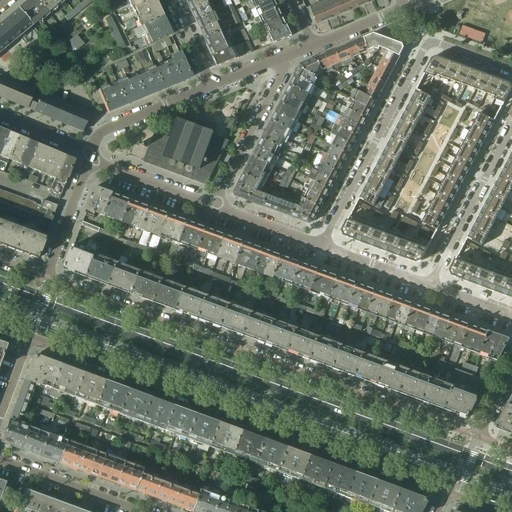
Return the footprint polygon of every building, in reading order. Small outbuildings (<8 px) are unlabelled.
[(49,14),(36,0),(28,0),(26,3),(41,21),(49,14)] [(56,8),(49,0),(36,0),(49,14),(56,8)] [(64,2),(62,0),(49,0),(56,8),(64,2)] [(88,0),(84,0),(79,5),(83,8),(90,2),(88,0)] [(132,9),(150,0),(127,0),(122,3),(118,5),(116,6),(117,8),(118,10),(130,4),(132,9)] [(158,8),(153,0),(150,0),(132,9),(136,18),(158,8)] [(211,0),(191,0),(188,2),(192,11),(212,2),(211,0)] [(258,16),(278,7),(275,0),(270,0),(254,7),(258,16)] [(329,0),(325,0),(319,2),(327,20),(336,16),(329,0)] [(339,0),(329,0),(336,16),(345,12),(339,0)] [(351,0),(339,0),(345,12),(355,8),(351,0)] [(361,0),(351,0),(355,8),(364,5),(361,0)] [(212,2),(192,11),(196,20),(216,11),(212,2)] [(317,24),(327,20),(319,2),(310,7),(317,24)] [(41,21),(26,3),(18,9),(32,25),(32,26),(37,22),(38,23),(41,21)] [(79,5),(72,11),(75,15),(83,8),(79,5)] [(278,7),(258,16),(263,25),(283,16),(278,7)] [(140,27),(162,17),(158,8),(136,18),(140,27)] [(0,51),(32,25),(18,9),(0,23),(0,51)] [(72,11),(64,17),(67,21),(75,15),(72,11)] [(216,11),(196,20),(201,29),(221,20),(216,11)] [(283,16),(263,25),(267,35),(287,25),(283,16)] [(125,48),(110,17),(105,20),(120,50),(125,48)] [(144,36),(166,26),(162,17),(140,27),(144,36)] [(135,22),(134,19),(124,24),(120,26),(122,30),(126,28),(127,30),(135,26),(134,23),(135,22)] [(221,20),(201,29),(205,38),(225,29),(221,20)] [(249,25),(247,21),(243,23),(248,32),(252,30),(250,25),(249,25)] [(482,43),(486,34),(463,24),(459,34),(482,43)] [(287,25),(267,35),(272,44),(292,36),(287,25)] [(149,45),(170,35),(166,26),(144,36),(149,45)] [(225,29),(205,38),(209,47),(229,38),(225,29)] [(257,40),(252,30),(248,32),(252,42),(257,40)] [(248,41),(244,31),(240,33),(244,43),(248,41)] [(77,34),(69,41),(77,50),(84,43),(77,34)] [(374,49),(374,34),(363,39),(368,51),(369,51),(374,49)] [(381,49),(386,38),(374,34),(374,49),(379,51),(380,49),(381,49)] [(229,38),(209,47),(214,57),(234,48),(229,38)] [(262,38),(257,40),(252,42),(254,47),(264,43),(262,38)] [(384,55),(386,50),(391,40),(386,38),(381,49),(380,53),(384,55)] [(363,39),(353,42),(359,55),(368,51),(363,39)] [(399,57),(404,48),(402,44),(391,40),(386,50),(399,57)] [(252,49),(248,41),(244,43),(247,51),(252,49)] [(359,55),(353,42),(344,46),(350,59),(351,61),(355,60),(354,57),(359,55)] [(350,59),(344,46),(335,50),(342,66),(344,65),(345,66),(353,63),(351,61),(350,59)] [(234,48),(214,57),(218,66),(238,58),(234,48)] [(372,59),(379,51),(374,49),(369,51),(372,59)] [(92,62),(94,68),(122,56),(120,50),(92,62)] [(342,66),(335,50),(326,54),(331,67),(333,66),(335,69),(342,66)] [(394,66),(399,57),(386,50),(384,55),(382,59),(394,66)] [(141,52),(140,53),(136,54),(138,58),(142,69),(143,72),(152,68),(150,64),(146,65),(141,52)] [(191,78),(179,53),(171,57),(172,60),(181,82),(191,78)] [(331,67),(326,54),(317,58),(322,70),(323,73),(327,73),(333,71),(331,67)] [(432,59),(424,74),(434,77),(435,75),(443,59),(436,57),(436,56),(432,58),(432,59)] [(322,70),(317,58),(300,64),(299,67),(320,78),(323,73),(322,70)] [(394,66),(382,59),(377,68),(390,75),(394,66)] [(443,59),(435,75),(445,78),(453,63),(448,61),(448,60),(444,59),(444,60),(443,59)] [(181,82),(172,60),(162,64),(171,86),(181,82)] [(453,63),(445,78),(455,82),(463,67),(458,65),(459,64),(454,62),(454,63),(453,63)] [(171,86),(162,64),(152,68),(161,90),(171,86)] [(463,67),(455,82),(465,86),(473,70),(469,69),(469,68),(464,66),(464,67),(463,67)] [(299,67),(294,76),(315,87),(320,78),(299,67)] [(152,68),(143,72),(152,94),(161,90),(152,68)] [(390,75),(377,68),(372,77),(385,83),(390,75)] [(473,70),(465,86),(475,90),(483,74),(479,73),(479,72),(475,70),(474,71),(473,70)] [(152,94),(143,72),(134,75),(143,98),(152,94)] [(483,74),(475,90),(486,93),(494,78),(489,76),(489,75),(485,74),(484,75),(483,74)] [(143,98),(134,75),(125,79),(134,101),(143,98)] [(0,97),(26,109),(26,108),(34,111),(41,94),(42,91),(34,87),(33,90),(0,76),(0,97)] [(294,76),(290,84),(311,95),(315,87),(294,76)] [(381,92),(385,83),(372,77),(370,80),(366,78),(363,83),(381,92)] [(494,78),(486,93),(495,97),(503,82),(499,80),(499,79),(495,78),(494,78)] [(134,101),(125,79),(116,83),(125,105),(134,101)] [(351,79),(338,87),(340,91),(354,82),(351,79)] [(504,82),(495,99),(503,102),(504,103),(511,88),(511,87),(511,84),(510,84),(504,82)] [(125,105),(116,83),(107,87),(116,109),(125,105)] [(376,101),(381,92),(363,83),(358,92),(376,101)] [(290,84),(285,93),(306,104),(311,95),(290,84)] [(116,109),(107,87),(98,91),(107,113),(116,109)] [(416,89),(411,99),(426,107),(431,97),(425,94),(416,89)] [(376,101),(358,92),(354,90),(350,98),(371,110),(376,101)] [(285,93),(280,102),(301,113),(306,104),(285,93)] [(327,104),(329,100),(331,95),(328,93),(323,102),(327,104)] [(41,94),(34,111),(33,112),(82,132),(89,114),(41,94)] [(371,110),(350,98),(347,102),(350,104),(348,109),(367,119),(371,110)] [(411,99),(406,108),(421,116),(426,107),(411,99)] [(334,102),(332,101),(329,100),(327,104),(325,107),(329,110),(334,102)] [(280,102),(276,111),(297,122),(301,113),(280,102)] [(325,108),(325,107),(327,104),(323,102),(318,111),(322,114),(325,108)] [(406,108),(402,117),(417,125),(421,116),(406,108)] [(367,119),(348,109),(345,113),(342,112),(340,116),(362,128),(367,119)] [(276,111),(271,120),(292,131),(297,122),(276,111)] [(479,113),(474,123),(489,131),(494,121),(479,113)] [(362,128),(340,116),(338,120),(341,121),(338,126),(358,136),(362,128)] [(320,117),(316,126),(319,127),(320,128),(324,119),(320,117)] [(402,117),(397,126),(412,134),(417,125),(402,117)] [(154,132),(143,162),(206,185),(228,142),(212,136),(214,132),(178,118),(171,138),(154,132)] [(292,131),(271,120),(267,129),(288,139),(292,131)] [(474,123),(469,132),(485,140),(489,131),(474,123)] [(314,136),(319,127),(316,126),(311,135),(314,136)] [(358,136),(338,126),(336,131),(333,130),(331,133),(353,145),(358,136)] [(397,126),(392,135),(407,143),(412,134),(397,126)] [(288,139),(267,129),(262,137),(280,147),(282,142),(285,144),(286,143),(288,139)] [(469,132),(465,141),(480,149),(485,140),(469,132)] [(0,161),(6,164),(8,159),(17,137),(8,133),(0,151),(0,161)] [(353,145),(331,133),(329,137),(332,139),(329,144),(348,154),(353,145)] [(392,135),(387,144),(403,152),(407,143),(392,135)] [(17,163),(26,141),(17,137),(8,159),(17,163)] [(262,137),(258,146),(278,157),(280,153),(277,152),(280,147),(262,137)] [(25,170),(26,167),(35,145),(26,141),(17,163),(16,166),(25,170)] [(465,141),(460,150),(475,158),(480,149),(465,141)] [(348,154),(329,144),(326,149),(324,148),(322,151),(344,163),(348,154)] [(387,144),(383,153),(398,161),(403,152),(387,144)] [(35,171),(45,149),(35,145),(26,167),(35,171)] [(258,146),(253,155),(271,165),(273,159),(276,161),(278,157),(258,146)] [(45,175),(54,153),(45,149),(35,171),(45,175)] [(460,150),(455,159),(470,167),(475,158),(460,150)] [(344,163),(322,151),(320,155),(323,156),(320,161),(339,171),(344,163)] [(54,179),(63,157),(54,153),(45,175),(54,179)] [(383,153),(378,162),(393,170),(398,161),(383,153)] [(253,155),(248,164),(269,175),(274,166),(271,165),(253,155)] [(67,182),(70,172),(69,171),(72,163),(71,160),(63,157),(54,179),(50,189),(61,193),(65,181),(67,182)] [(455,159),(450,168),(466,176),(470,167),(455,159)] [(339,171),(320,161),(318,166),(315,165),(313,169),(335,180),(339,171)] [(378,162),(373,171),(388,179),(393,170),(378,162)] [(248,164),(243,173),(264,184),(269,175),(248,164)] [(511,169),(505,166),(500,175),(511,180),(511,169)] [(450,168),(446,177),(461,185),(466,176),(450,168)] [(335,180),(313,169),(311,173),(313,174),(311,179),(330,189),(335,180)] [(373,171),(368,180),(384,188),(388,179),(373,171)] [(264,184),(243,173),(239,182),(250,188),(256,191),(260,192),(264,184)] [(286,184),(288,179),(290,175),(286,173),(282,182),(286,184)] [(511,180),(500,175),(495,184),(511,192),(511,188),(511,180)] [(446,177),(441,186),(456,194),(461,185),(446,177)] [(330,189),(311,179),(308,184),(306,183),(304,186),(326,198),(330,189)] [(368,180),(364,189),(379,197),(384,188),(368,180)] [(244,199),(250,188),(239,182),(234,192),(235,196),(244,199)] [(284,187),(286,184),(282,182),(277,191),(281,193),(284,187)] [(495,184),(491,193),(506,201),(511,192),(495,184)] [(326,198),(304,186),(302,190),(304,191),(302,197),(321,207),(326,198)] [(441,186),(436,195),(451,203),(456,194),(441,186)] [(113,193),(95,187),(92,196),(90,195),(86,206),(88,206),(85,213),(94,216),(95,213),(105,216),(113,193)] [(252,202),(256,191),(250,188),(244,199),(252,202)] [(61,193),(50,189),(47,196),(58,200),(61,193)] [(364,189),(359,199),(365,202),(372,206),(374,207),(379,197),(364,189)] [(262,206),(266,194),(260,192),(256,191),(252,202),(262,206)] [(11,195),(5,193),(1,204),(7,206),(11,195)] [(114,220),(123,197),(113,193),(105,216),(114,220)] [(491,193),(486,202),(501,210),(506,201),(491,193)] [(280,199),(266,194),(262,206),(276,211),(280,199)] [(17,197),(11,195),(7,206),(13,208),(17,197)] [(436,195),(432,204),(447,212),(451,203),(436,195)] [(17,197),(13,208),(19,210),(23,199),(17,197)] [(124,223),(132,200),(123,197),(114,220),(124,223)] [(321,207),(302,197),(299,202),(296,201),(294,204),(295,205),(316,216),(321,207)] [(28,201),(23,199),(19,210),(25,212),(28,201)] [(294,204),(280,199),(276,211),(291,216),(295,205),(294,204)] [(133,227),(142,204),(132,200),(124,223),(133,227)] [(28,201),(25,212),(30,214),(34,205),(34,203),(28,201)] [(54,212),(56,206),(44,201),(42,208),(40,207),(36,216),(43,219),(47,209),(54,212)] [(486,202),(481,211),(496,219),(501,210),(486,202)] [(143,230),(151,207),(142,204),(133,227),(143,230)] [(432,204),(427,213),(442,221),(447,212),(432,204)] [(40,207),(34,205),(30,214),(36,216),(40,207)] [(316,216),(295,205),(291,216),(309,223),(313,222),(316,216)] [(152,233),(160,211),(151,207),(143,230),(152,233)] [(50,222),(54,212),(47,209),(43,219),(50,222)] [(161,237),(169,214),(160,211),(152,233),(161,237)] [(481,211),(476,220),(492,228),(496,219),(481,211)] [(427,213),(422,222),(437,230),(442,221),(427,213)] [(171,240),(179,218),(169,214),(161,237),(171,240)] [(349,217),(342,231),(344,236),(354,240),(363,222),(349,217)] [(180,244),(188,221),(179,218),(171,240),(180,244)] [(0,245),(3,247),(11,223),(0,219),(0,245)] [(476,220),(472,229),(487,237),(492,228),(476,220)] [(189,247),(197,225),(188,221),(180,244),(189,247)] [(363,222),(354,240),(356,240),(355,241),(360,243),(361,242),(367,244),(376,226),(363,222)] [(14,251),(22,227),(11,223),(3,247),(14,251)] [(199,251),(207,228),(197,225),(189,247),(199,251)] [(376,226),(367,244),(369,245),(368,246),(373,248),(374,247),(379,249),(389,231),(376,226)] [(25,255),(34,232),(22,227),(14,251),(25,255)] [(208,254),(216,232),(207,228),(199,251),(208,254)] [(472,229),(467,238),(482,246),(487,237),(472,229)] [(389,231),(379,249),(381,250),(381,251),(386,253),(386,252),(392,254),(401,236),(389,231)] [(37,259),(45,236),(34,232),(25,255),(37,259)] [(218,258),(226,235),(216,232),(208,254),(218,258)] [(92,246),(96,236),(91,234),(89,239),(87,244),(92,246)] [(228,261),(236,239),(226,235),(218,258),(228,261)] [(401,236),(392,254),(394,255),(399,257),(399,256),(404,258),(414,240),(401,236)] [(237,265),(245,242),(236,239),(228,261),(237,265)] [(414,240),(404,258),(416,263),(421,262),(421,261),(429,246),(414,240)] [(466,241),(462,249),(468,252),(472,244),(466,241)] [(246,268),(254,246),(245,242),(237,265),(246,268)] [(76,274),(85,250),(73,246),(65,270),(76,274)] [(256,272),(264,249),(254,246),(246,268),(256,272)] [(265,275),(273,252),(264,249),(256,272),(265,275)] [(87,278),(96,254),(85,250),(76,274),(87,278)] [(274,279),(283,256),(273,252),(265,275),(274,279)] [(98,282),(107,258),(96,254),(87,278),(98,282)] [(284,282),(292,259),(283,256),(274,279),(284,282)] [(450,271),(449,271),(451,276),(452,276),(462,279),(471,261),(457,256),(450,271)] [(156,266),(159,259),(153,257),(150,264),(156,266)] [(110,286),(118,263),(107,258),(98,282),(110,286)] [(159,259),(156,266),(156,267),(161,269),(159,275),(164,277),(169,263),(159,259)] [(293,285),(301,263),(292,259),(284,282),(293,285)] [(192,269),(194,264),(184,260),(184,262),(183,266),(192,269)] [(471,261),(462,279),(464,280),(463,281),(468,283),(469,282),(475,284),(484,266),(471,261)] [(121,290),(130,267),(118,263),(110,286),(121,290)] [(302,289),(311,266),(301,263),(293,285),(302,289)] [(201,273),(203,268),(203,267),(194,264),(192,269),(201,273)] [(178,275),(181,268),(176,266),(173,273),(178,275)] [(312,292),(320,270),(311,266),(302,289),(312,292)] [(484,266),(475,284),(476,285),(476,286),(481,288),(481,287),(487,289),(497,271),(484,266)] [(133,295),(141,271),(130,267),(121,290),(133,295)] [(186,270),(181,268),(178,275),(184,277),(186,270)] [(321,296),(329,273),(320,270),(312,292),(321,296)] [(144,299),(153,275),(141,271),(133,295),(144,299)] [(497,271),(487,289),(489,290),(494,292),(494,291),(500,294),(510,276),(497,271)] [(330,299),(339,277),(329,273),(321,296),(330,299)] [(156,303),(164,280),(153,275),(144,299),(156,303)] [(511,276),(510,276),(500,294),(502,294),(502,295),(507,297),(507,296),(511,297),(511,276)] [(340,303),(348,280),(339,277),(330,299),(340,303)] [(167,307),(175,284),(164,280),(156,303),(167,307)] [(350,306),(358,284),(348,280),(340,303),(350,306)] [(178,311),(187,288),(175,284),(167,307),(178,311)] [(230,292),(232,287),(225,284),(223,290),(230,292)] [(359,310),(367,287),(358,284),(350,306),(359,310)] [(368,313),(376,290),(367,287),(359,310),(368,313)] [(189,315),(197,292),(187,288),(178,311),(189,315)] [(377,316),(385,294),(376,290),(368,313),(377,316)] [(200,319),(208,296),(197,292),(189,315),(200,319)] [(277,300),(286,304),(288,300),(281,298),(283,295),(279,293),(277,300)] [(386,320),(395,297),(385,294),(377,316),(386,320)] [(211,323),(219,300),(208,296),(200,319),(211,323)] [(396,323),(404,301),(395,297),(386,320),(396,323)] [(222,328),(231,304),(219,300),(211,323),(222,328)] [(405,327),(414,304),(404,301),(396,323),(405,327)] [(234,332),(242,308),(231,304),(222,328),(234,332)] [(415,330),(423,308),(414,304),(405,327),(415,330)] [(293,309),(287,307),(285,313),(290,316),(293,309)] [(245,336),(253,312),(242,308),(234,332),(245,336)] [(424,334),(432,311),(423,308),(415,330),(424,334)] [(433,337),(441,315),(432,311),(424,334),(433,337)] [(256,340),(264,316),(253,312),(245,336),(256,340)] [(315,317),(309,315),(307,322),(313,324),(315,317)] [(443,341),(451,318),(441,315),(433,337),(443,341)] [(267,344),(275,321),(264,316),(256,340),(267,344)] [(452,344),(460,322),(451,318),(443,341),(452,344)] [(278,348),(287,325),(275,321),(267,344),(278,348)] [(462,348),(470,325),(460,322),(452,344),(462,348)] [(337,326),(332,324),(329,330),(335,332),(337,326)] [(290,352),(298,329),(287,325),(278,348),(290,352)] [(471,351),(479,328),(470,325),(462,348),(471,351)] [(480,355),(489,332),(479,328),(471,351),(480,355)] [(301,357),(309,333),(298,329),(290,352),(301,357)] [(373,332),(371,332),(370,335),(380,338),(381,335),(382,333),(373,330),(373,332)] [(489,358),(498,335),(489,332),(480,355),(489,358)] [(312,361),(320,337),(309,333),(301,357),(312,361)] [(497,361),(504,347),(507,342),(506,338),(498,335),(489,358),(497,361)] [(323,365),(331,341),(320,337),(312,361),(323,365)] [(399,345),(406,348),(407,344),(404,343),(405,340),(401,339),(399,345)] [(334,369),(342,345),(331,341),(323,365),(334,369)] [(345,373),(353,349),(342,345),(334,369),(345,373)] [(426,355),(428,350),(419,347),(417,352),(426,355)] [(453,362),(456,349),(451,348),(448,361),(453,362)] [(356,377),(365,353),(353,349),(345,373),(356,377)] [(438,354),(428,350),(426,355),(436,359),(437,355),(438,354)] [(367,381),(376,358),(365,353),(356,377),(367,381)] [(39,385),(48,361),(35,357),(32,358),(24,378),(36,383),(39,385)] [(378,385),(387,362),(376,358),(367,381),(378,385)] [(51,389),(59,365),(48,361),(39,385),(51,389)] [(390,389),(398,366),(387,362),(378,385),(390,389)] [(474,372),(476,367),(466,364),(465,369),(474,372)] [(62,393),(71,370),(59,365),(51,389),(62,393)] [(401,393),(410,370),(398,366),(390,389),(401,393)] [(487,381),(454,369),(449,382),(446,381),(445,383),(454,386),(479,396),(487,381)] [(73,397),(82,374),(71,370),(62,393),(73,397)] [(412,398),(421,374),(410,370),(401,393),(412,398)] [(85,401),(93,378),(82,374),(73,397),(85,401)] [(423,402),(432,378),(421,374),(412,398),(423,402)] [(36,383),(24,378),(17,399),(28,403),(36,383)] [(96,405),(104,382),(93,378),(85,401),(96,405)] [(434,406),(443,382),(432,378),(423,402),(434,406)] [(107,410),(116,386),(104,382),(96,405),(107,410)] [(454,386),(445,383),(443,382),(434,406),(445,410),(454,386)] [(118,414),(127,390),(116,386),(107,410),(118,414)] [(467,418),(479,396),(454,386),(445,410),(467,418)] [(130,418),(138,395),(127,390),(118,414),(130,418)] [(141,422),(149,399),(138,395),(130,418),(141,422)] [(40,405),(52,409),(53,405),(48,403),(49,400),(47,399),(43,397),(40,405)] [(28,403),(17,399),(9,419),(17,422),(17,421),(20,414),(24,415),(28,403)] [(152,426),(161,403),(149,399),(141,422),(152,426)] [(163,430),(172,407),(161,403),(152,426),(163,430)] [(509,433),(511,423),(511,405),(509,404),(497,426),(498,429),(509,433)] [(54,415),(33,407),(31,412),(43,416),(42,421),(47,423),(49,418),(53,420),(54,415)] [(60,407),(58,411),(75,418),(77,413),(60,407)] [(174,434),(183,411),(172,407),(163,430),(174,434)] [(186,439),(195,415),(183,411),(174,434),(186,439)] [(83,416),(81,420),(100,427),(102,421),(96,419),(95,421),(90,419),(92,414),(87,412),(85,417),(83,416)] [(197,443),(206,419),(195,415),(186,439),(197,443)] [(72,422),(59,417),(57,423),(70,428),(72,422)] [(11,446),(20,422),(17,421),(17,422),(9,419),(1,442),(11,446)] [(209,447),(217,424),(206,419),(197,443),(209,447)] [(107,420),(104,428),(123,436),(125,431),(113,426),(114,423),(107,420)] [(20,449),(28,428),(29,425),(20,422),(11,446),(20,449)] [(90,428),(75,423),(73,430),(81,432),(81,430),(88,433),(90,428)] [(220,451),(228,428),(217,424),(209,447),(220,451)] [(30,453),(39,429),(29,425),(28,428),(20,449),(30,453)] [(231,455),(240,432),(228,428),(220,451),(231,455)] [(39,456),(47,435),(48,433),(39,429),(30,453),(39,456)] [(98,431),(92,429),(89,435),(95,437),(98,431)] [(128,432),(126,437),(142,443),(143,438),(128,432)] [(242,459),(251,436),(240,432),(231,455),(242,459)] [(49,460),(58,436),(48,433),(47,435),(39,456),(49,460)] [(58,463),(66,442),(67,440),(58,436),(49,460),(58,463)] [(253,464),(262,440),(251,436),(242,459),(253,464)] [(127,442),(114,437),(111,444),(116,446),(117,443),(126,447),(127,442)] [(149,445),(162,450),(164,446),(158,443),(159,439),(154,437),(153,441),(151,441),(149,445)] [(68,467),(76,443),(67,440),(66,442),(58,463),(68,467)] [(264,468),(273,444),(262,440),(253,464),(264,468)] [(78,470),(85,449),(86,447),(76,443),(68,467),(78,470)] [(147,449),(133,444),(131,448),(145,453),(147,449)] [(275,472),(284,448),(273,444),(264,468),(275,472)] [(87,474),(96,450),(86,447),(85,449),(78,470),(87,474)] [(287,476),(295,452),(284,448),(275,472),(287,476)] [(186,454),(173,449),(171,454),(185,458),(186,454)] [(96,477),(104,456),(105,454),(96,450),(87,474),(96,477)] [(296,486),(298,480),(307,457),(295,452),(287,476),(285,482),(296,486)] [(106,481),(114,457),(105,454),(104,456),(96,477),(106,481)] [(211,463),(191,455),(190,460),(209,467),(211,463)] [(115,484),(123,463),(124,461),(114,457),(106,481),(115,484)] [(310,484),(318,461),(307,457),(298,480),(310,484)] [(125,488),(134,464),(124,461),(123,463),(115,484),(125,488)] [(220,461),(216,470),(232,476),(234,471),(224,467),(225,463),(220,461)] [(321,488),(329,465),(318,461),(310,484),(321,488)] [(135,491),(142,470),(143,468),(134,464),(125,488),(135,491)] [(332,493),(341,469),(329,465),(321,488),(332,493)] [(343,497),(352,473),(341,469),(332,493),(343,497)] [(162,477),(142,470),(135,491),(154,498),(162,477)] [(239,478),(254,484),(256,479),(246,476),(248,472),(242,470),(239,478)] [(354,501),(363,477),(352,473),(343,497),(354,501)] [(162,477),(154,498),(172,505),(180,484),(162,477)] [(365,505),(374,481),(363,477),(354,501),(365,505)] [(376,509),(385,485),(374,481),(365,505),(376,509)] [(279,488),(263,482),(261,487),(277,492),(279,488)] [(191,511),(199,492),(180,484),(172,505),(190,511),(191,511)] [(384,511),(388,511),(396,490),(385,485),(376,509),(384,511)] [(201,511),(209,492),(200,489),(199,492),(191,511),(201,511)] [(45,511),(50,499),(26,490),(19,507),(34,511),(45,511)] [(401,511),(408,494),(396,490),(388,511),(401,511)] [(301,496),(286,491),(284,495),(300,501),(301,496)] [(212,511),(218,498),(219,496),(209,492),(201,511),(212,511)] [(418,511),(423,503),(422,499),(408,494),(401,511),(418,511)] [(224,511),(229,500),(219,496),(218,498),(212,511),(224,511)] [(73,511),(75,508),(50,499),(45,511),(73,511)] [(324,504),(308,499),(307,503),(322,509),(324,504)] [(234,511),(237,505),(238,503),(229,500),(224,511),(234,511)] [(244,511),(247,506),(238,503),(237,505),(234,511),(244,511)]
